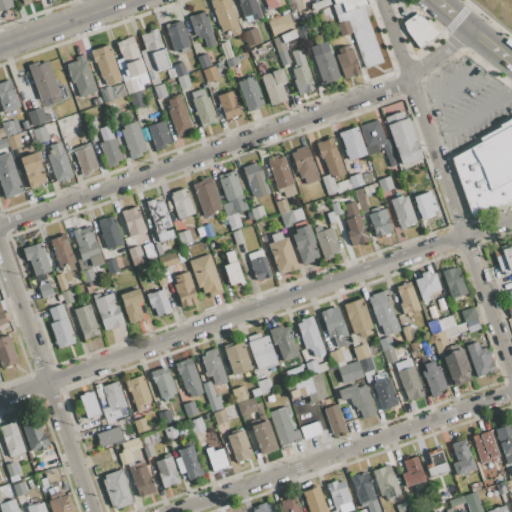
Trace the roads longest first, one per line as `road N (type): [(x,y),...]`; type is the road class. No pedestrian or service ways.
road 1 (residential): [(0,400),(511,220)]
road 2 (residential): [(0,226),(409,82)]
road 3 (residential): [(382,0),(511,369)]
road 4 (residential): [(174,511),(511,391)]
road 5 (residential): [(0,245),(92,511)]
road 6 (tertiary): [(0,46),(131,0)]
